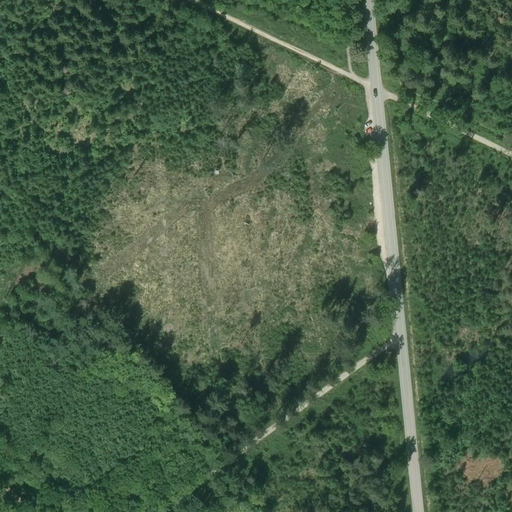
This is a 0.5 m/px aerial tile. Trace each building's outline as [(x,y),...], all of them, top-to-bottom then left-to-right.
[(362,371),(356,377),(361,382),(367,377),(362,371)] [(345,386),(329,396),(332,401),(348,391),(345,386)] [(279,447),(290,439),(282,428),(271,436),(279,447)] [(269,439),(257,446),(264,457),(276,450),(269,439)] [(254,448),(247,452),(253,463),(260,459),(254,448)]
